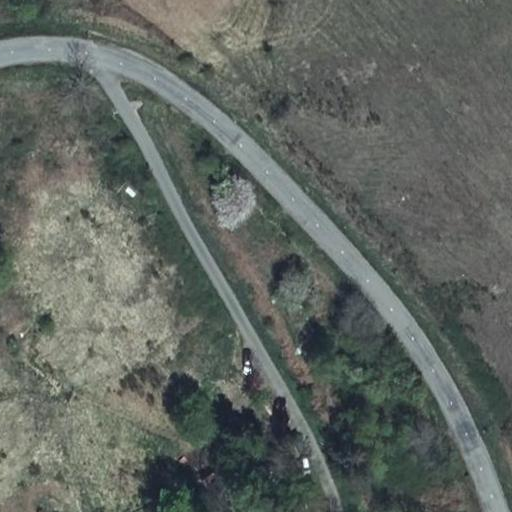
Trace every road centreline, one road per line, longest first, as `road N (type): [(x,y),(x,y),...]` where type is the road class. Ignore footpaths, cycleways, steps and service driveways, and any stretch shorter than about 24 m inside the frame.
road 1 (tertiary): [(105,54),(190,100),(272,171),(409,329),(458,413),(494,511)]
road 2 (residential): [(105,54),(127,109),(268,355),(339,511)]
